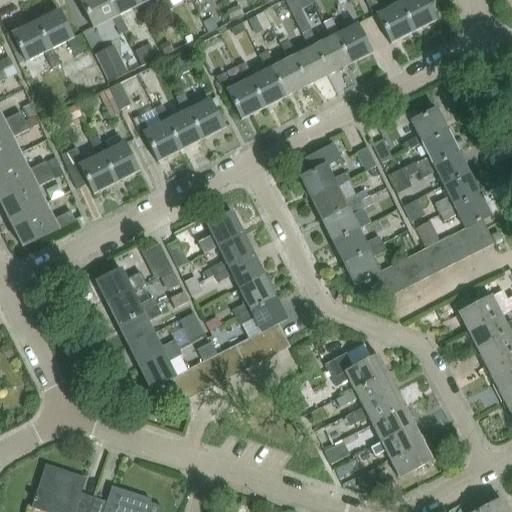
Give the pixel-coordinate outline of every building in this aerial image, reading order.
[(127,32),(119,16),(115,18),(106,0),(81,0),(78,2),(79,3),(92,28),(92,29),(92,30),(111,20),(119,36),(127,32)] [(134,0),(106,0),(115,18),(119,16),(134,9),(142,25),(150,21),(142,5),(138,7),(134,0)] [(134,0),(138,7),(142,5),(151,0),(157,0),(164,14),(173,9),(167,0),(134,0)] [(373,18),(375,17),(376,17),(390,44),(389,44),(390,45),(392,44),(412,34),(413,34),(398,5),(394,7),(381,13),(374,0),(370,0),(365,2),(373,18)] [(390,0),(394,7),(398,5),(413,34),(413,33),(433,23),(435,22),(435,21),(434,22),(423,0),(406,0),(402,3),(400,0),(390,0)] [(239,6),(226,12),(230,21),(243,15),(239,6)] [(59,11),(34,24),(48,52),(52,50),(67,43),(74,59),(83,54),(74,38),(72,39),(72,38),(72,39),(59,13),(59,12),(59,11)] [(271,29),(263,14),(248,22),(256,37),(271,29)] [(212,19),(202,24),(208,34),(217,29),(212,19)] [(322,24),(330,39),(334,37),(349,66),(349,65),(369,55),(369,56),(372,55),(371,54),(357,27),(357,25),(338,35),(331,20),(322,24)] [(60,66),(52,50),(48,52),(34,24),(11,35),(12,36),(12,37),(25,62),(25,63),(44,54),(52,70),(60,66)] [(242,24),(230,30),(234,38),(246,32),(242,24)] [(301,35),(309,50),(312,48),(327,77),(328,77),(328,76),(347,66),(348,67),(349,66),(334,37),(330,39),(317,46),(309,31),(301,35)] [(6,40),(14,56),(18,65),(25,62),(12,37),(6,40)] [(168,42),(158,47),(163,57),(173,52),(168,42)] [(280,46),(287,61),(291,59),(306,88),(307,88),(306,87),(326,77),(326,78),(327,77),(312,48),(309,50),(295,57),(288,42),(280,46)] [(150,45),(134,53),(141,67),(157,59),(150,45)] [(114,46),(95,56),(108,82),(127,72),(114,46)] [(258,57),(266,72),(269,70),(284,99),(285,99),(285,98),(305,88),(305,89),(306,88),(291,59),(287,61),(274,68),(266,53),(258,57)] [(8,58),(0,62),(0,69),(1,71),(12,65),(8,58)] [(181,58),(170,63),(177,78),(189,73),(181,58)] [(237,68),(244,83),(248,81),(263,110),(264,110),(263,109),(283,99),(284,99),(269,70),(266,72),(253,78),(245,64),(237,68)] [(13,67),(3,72),(7,80),(17,75),(13,67)] [(223,94),(226,92),(227,93),(240,120),(240,121),(242,120),(262,110),(263,110),(248,81),(244,83),(231,89),(224,75),(215,79),(223,94)] [(175,99),(182,114),(186,112),(201,141),(202,141),(202,140),(221,130),(222,131),(224,130),(223,129),(209,102),(209,101),(190,110),(183,95),(175,99)] [(32,105),(22,110),(27,121),(34,118),(37,116),(32,105)] [(153,110),(161,125),(165,123),(180,152),(181,152),(180,151),(200,141),(200,142),(201,141),(186,112),(182,114),(169,121),(162,106),(153,110)] [(407,151),(421,144),(446,131),(435,110),(410,123),(418,137),(403,144),(407,151)] [(3,122),(0,116),(0,134),(24,122),(20,113),(3,122)] [(140,136),(142,135),(143,135),(157,162),(156,163),(157,164),(159,162),(179,152),(180,152),(165,123),(161,125),(148,131),(140,117),(132,121),(140,136)] [(27,121),(25,122),(29,130),(38,126),(34,118),(27,121)] [(0,134),(0,165),(20,155),(11,139),(28,131),(24,122),(0,134)] [(446,131),(421,144),(428,158),(414,165),(418,173),(457,153),(446,131)] [(89,142),(97,157),(101,155),(115,185),(116,184),(136,174),(138,173),(138,172),(137,172),(124,145),(124,144),(105,153),(97,138),(89,142)] [(381,165),(392,160),(382,141),(372,146),(381,165)] [(325,167),(339,160),(332,146),(306,160),(312,173),(300,179),(311,201),(336,188),(350,181),(346,174),(332,181),(325,167)] [(366,148),(356,154),(365,173),(376,167),(366,148)] [(76,191),(77,190),(88,185),(93,195),(92,195),(93,196),(95,195),(95,194),(114,184),(115,185),(101,155),(97,157),(84,164),(76,149),(61,157),(76,191)] [(418,173),(421,180),(436,173),(443,187),(468,174),(457,153),(418,173)] [(0,165),(0,196),(49,171),(45,163),(28,171),(20,155),(0,165)] [(54,159),(46,163),(50,171),(59,167),(54,159)] [(406,179),(401,170),(387,177),(391,186),(406,179)] [(0,196),(0,205),(9,223),(45,205),(37,189),(53,180),(49,171),(0,196)] [(443,187),(450,200),(435,208),(439,216),(478,196),(468,174),(443,187)] [(391,186),(396,195),(410,188),(406,179),(391,186)] [(322,222),(360,202),(357,196),(356,194),(342,201),(336,188),(311,201),(322,222)] [(364,192),(357,196),(360,202),(368,198),(364,192)] [(471,227),(482,221),(489,217),(478,196),(439,216),(443,223),(457,215),(465,230),(471,227)] [(410,223),(425,216),(417,201),(403,208),(410,223)] [(349,217),(364,209),(360,202),(322,222),(332,243),(356,231),(349,217)] [(82,218),(82,217),(81,217),(75,204),(74,204),(81,218),(74,221),(70,212),(53,221),(45,205),(9,223),(22,248),(82,218)] [(200,247),(203,255),(218,248),(242,236),(231,214),(206,226),(214,240),(200,247)] [(482,250),(493,244),(482,221),(471,227),(482,250)] [(426,249),(435,244),(426,226),(417,231),(426,249)] [(472,255),(482,250),(471,227),(465,230),(460,232),(472,255)] [(364,245),(356,231),(332,243),(343,265),(381,245),(377,238),(364,245)] [(461,261),(472,255),(460,232),(449,238),(461,261)] [(491,236),(494,243),(501,240),(497,233),(491,236)] [(218,248),(224,261),(210,268),(214,276),(253,257),(242,236),(218,248)] [(450,266),(461,261),(449,238),(439,243),(450,266)] [(177,269),(187,264),(176,241),(165,247),(177,269)] [(439,272),(450,266),(439,243),(428,249),(439,272)] [(156,280),(172,272),(159,245),(143,253),(156,280)] [(371,260),(385,253),(381,245),(343,265),(354,286),(374,276),(379,274),(371,260)] [(429,277),(439,272),(428,249),(417,254),(429,277)] [(418,283),(429,277),(417,254),(406,260),(418,283)] [(214,276),(218,283),(232,276),(239,290),(264,278),(253,257),(214,276)] [(407,288),(418,283),(406,260),(396,265),(407,288)] [(396,294),(407,288),(396,265),(385,271),(396,294)] [(141,278),(128,285),(120,270),(95,283),(107,305),(131,292),(145,285),(141,278)] [(210,270),(203,273),(207,280),(213,276),(210,270)] [(385,271),(379,274),(374,276),(386,299),(396,294),(385,271)] [(166,293),(179,286),(173,274),(160,280),(166,293)] [(198,285),(194,278),(183,283),(187,291),(198,285)] [(239,290),(246,304),(232,311),(236,319),(274,299),(264,278),(239,290)] [(201,292),(198,285),(187,291),(191,298),(201,292)] [(117,326),(156,306),(152,299),(138,306),(131,292),(107,305),(117,326)] [(174,309),(188,303),(183,293),(170,300),(174,309)] [(466,332),(500,315),(491,298),(457,315),(466,332)] [(267,330),(277,325),(285,321),(274,299),(236,319),(239,326),(253,318),(261,333),(267,330)] [(128,348),(152,335),(145,321),(160,313),(156,306),(117,326),(128,348)] [(476,350),(509,333),(500,315),(466,332),(476,350)] [(209,332),(220,327),(216,319),(205,325),(209,332)] [(189,342),(203,335),(198,323),(183,330),(189,342)] [(277,325),(267,330),(278,354),(289,348),(277,325)] [(267,330),(261,333),(256,336),(268,359),(278,354),(267,330)] [(484,367),(511,353),(511,338),(509,333),(476,350),(484,367)] [(139,368),(177,349),(174,342),(160,349),(152,335),(128,348),(139,368)] [(256,336),(245,342),(257,365),(268,359),(256,336)] [(245,342),(234,347),(246,370),(257,365),(245,342)] [(196,351),(201,362),(216,355),(211,345),(196,351)] [(234,347),(223,353),(235,376),(246,370),(234,347)] [(150,390),(170,380),(174,378),(167,364),(181,357),(177,349),(139,368),(150,390)] [(223,353),(213,358),(224,381),(235,376),(223,353)] [(494,385),(511,375),(511,353),(484,367),(494,385)] [(324,366),(335,388),(349,381),(354,391),(386,374),(377,356),(353,369),(345,355),(324,366)] [(213,358),(202,364),(214,387),(224,381),(213,358)] [(202,364),(191,369),(203,392),(214,387),(202,364)] [(191,369),(180,375),(192,398),(203,392),(191,369)] [(354,391),(358,399),(363,409),(396,392),(386,374),(354,391)] [(174,378),(170,380),(181,403),(192,398),(180,375),(174,378)] [(511,375),(494,385),(502,403),(511,397),(511,375)] [(335,401),(339,409),(358,399),(354,391),(335,401)] [(405,409),(396,392),(363,409),(345,418),(349,427),(367,418),(372,426),(405,409)] [(511,397),(502,403),(511,421),(511,420),(511,397)] [(302,398),(292,403),(297,413),(307,408),(302,398)] [(405,409),(372,426),(380,444),(414,427),(405,409)] [(414,427),(380,444),(389,461),(423,444),(414,427)] [(423,444),(389,461),(398,479),(432,462),(423,444)] [(89,511),(92,504),(79,500),(85,479),(45,466),(31,509),(40,511),(89,511)] [(362,493),(384,482),(378,470),(356,481),(362,493)] [(150,500),(111,488),(105,508),(92,504),(89,511),(159,511),(161,507),(149,503),(150,500)] [(508,511),(502,499),(476,511),(508,511)]
